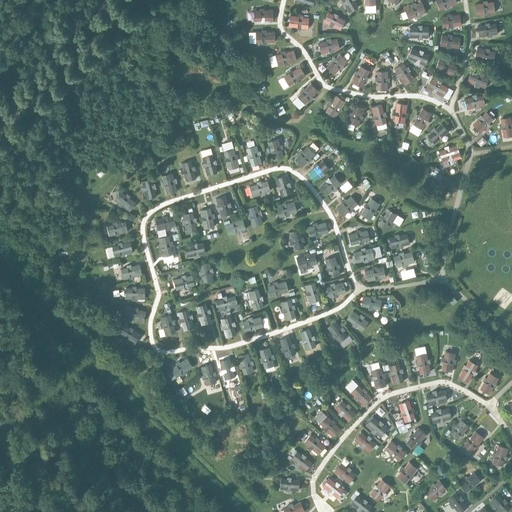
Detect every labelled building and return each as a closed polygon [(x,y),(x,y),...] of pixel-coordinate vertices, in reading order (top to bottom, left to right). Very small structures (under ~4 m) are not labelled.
[(294,0),(294,3),(300,5),(299,7),(303,8),(304,6),(312,9),(314,0),(294,0)] [(341,0),(343,2),(341,3),(343,7),(345,6),(349,13),(358,8),(354,1),(355,0),(341,0)] [(438,0),(436,1),(440,11),(446,8),(446,10),(450,8),(450,7),(457,3),(455,0),(438,0)] [(476,15),(484,14),(484,16),(489,15),(489,13),(495,13),(493,2),(487,3),(487,1),(483,2),(483,4),(475,5),(476,15)] [(405,10),(409,20),(416,17),(417,18),(421,17),(420,15),(426,13),(422,3),(416,5),(415,4),(411,5),(412,7),(405,10)] [(254,21),(260,21),(261,23),(265,23),(265,21),(273,21),(273,11),(265,11),(265,9),(260,9),(260,11),(254,11),(254,21)] [(324,22),(329,25),(328,27),(332,29),(333,27),(340,30),(345,21),(338,17),(339,16),(335,14),(334,16),(328,13),(324,22)] [(442,28),(449,27),(449,29),(453,28),(453,26),(461,26),(460,15),(452,16),(452,14),(447,15),(447,17),(441,17),(442,28)] [(289,27),(295,27),(295,29),(299,30),(299,28),(307,29),(309,18),(300,17),(301,16),(296,15),(296,17),(290,16),(289,27)] [(479,37),(487,36),(487,38),(492,37),(491,35),(497,34),(496,24),(490,25),(489,23),(485,24),(485,26),(477,27),(479,37)] [(409,38),(417,38),(417,40),(422,40),(422,38),(428,38),(428,28),(422,28),(422,26),(418,26),(418,28),(409,28),(409,38)] [(256,43),(262,43),(262,45),(267,45),(267,43),(275,43),(274,32),(266,32),(266,30),(262,31),(262,33),(256,33),(256,43)] [(440,46),(446,47),(446,49),(451,49),(451,47),(459,49),(460,38),(452,37),(452,35),(448,35),(448,37),(442,36),(440,46)] [(319,44),(321,54),(329,52),(330,54),(334,53),(334,51),(340,49),(337,39),(331,41),(330,39),(326,40),(327,42),(319,44)] [(475,59),(483,60),(482,62),(486,63),(487,61),(493,63),(495,53),(489,51),(490,49),(485,48),(485,50),(477,48),(475,59)] [(413,61),(413,63),(417,65),(417,63),(425,66),(429,56),(421,53),(422,51),(418,50),(417,52),(411,49),(408,59),(413,61)] [(456,53),(462,58),(465,53),(460,49),(456,53)] [(278,66),(284,64),(285,66),(289,65),(288,63),(296,61),(293,51),(286,53),(285,51),(281,52),(281,54),(275,56),(278,66)] [(369,64),(372,57),(360,52),(357,59),(369,64)] [(327,68),(334,75),(340,69),(341,71),(344,68),(343,66),(347,62),(340,54),(336,59),(334,57),(331,61),(332,62),(327,68)] [(435,69),(441,72),(440,74),(445,75),(445,73),(453,76),(457,67),(449,64),(450,62),(446,60),(445,62),(439,60),(435,69)] [(398,74),(396,76),(398,79),(400,78),(405,85),(413,79),(409,72),(410,71),(408,68),(406,69),(403,63),(394,69),(398,74)] [(357,72),(356,71),(354,75),(355,76),(352,83),(361,88),(365,81),(366,82),(368,78),(367,77),(370,71),(360,66),(357,72)] [(284,77),(289,86),(295,83),(296,85),(299,82),(298,81),(305,76),(300,68),(293,72),(292,70),(288,72),(289,74),(284,77)] [(377,78),(375,78),(375,82),(377,82),(377,91),(387,91),(387,83),(389,83),(389,78),(387,78),(388,72),(377,72),(377,78)] [(475,85),(474,87),(478,88),(479,86),(485,89),(488,79),(483,77),(483,75),(479,73),(478,75),(471,72),(467,82),(475,85)] [(426,88),(432,91),(431,93),(435,95),(436,93),(443,97),(448,88),(441,84),(442,83),(438,80),(437,82),(431,79),(426,88)] [(297,97),(305,104),(309,100),(310,101),(314,98),(312,97),(318,91),(311,84),(305,90),(303,88),(300,91),(302,93),(297,97)] [(464,100),(467,110),(475,108),(475,110),(479,109),(479,107),(485,105),(483,95),(476,97),(476,95),(472,96),(472,98),(464,100)] [(326,112),(335,118),(338,113),(340,114),(342,110),(341,109),(345,102),(337,96),(332,103),(330,102),(328,106),(329,107),(326,112)] [(395,112),(393,111),(393,116),(395,116),(394,122),(404,124),(405,117),(407,118),(408,113),(406,113),(407,105),(397,103),(395,112)] [(352,113),(350,113),(348,117),(350,117),(349,123),(359,126),(360,120),(362,121),(363,117),(362,116),(364,108),(354,105),(352,113)] [(373,116),(371,116),(373,120),(374,120),(376,126),(386,123),(385,117),(386,117),(385,113),(383,113),(381,105),(371,108),(373,116)] [(427,121),(431,114),(422,109),(418,116),(417,115),(414,118),(416,119),(413,125),(422,130),(425,125),(427,126),(429,122),(427,121)] [(482,117),(480,115),(477,119),(479,120),(473,126),(480,133),(486,127),(487,129),(490,126),(489,124),(493,120),(486,112),(482,117)] [(501,125),(499,126),(500,130),(502,130),(503,138),(511,136),(511,123),(511,124),(511,117),(500,119),(501,125)] [(428,136),(434,144),(439,140),(440,142),(444,139),(442,137),(449,132),(442,124),(436,129),(434,128),(431,131),(432,132),(428,136)] [(269,153),(271,153),(274,160),(284,158),(281,150),(283,149),(282,145),(280,145),(278,139),(268,142),(270,148),(268,149),(269,153)] [(248,155),(246,155),(247,159),(249,159),(252,167),(262,164),(259,156),(261,156),(260,151),(258,152),(256,146),(246,149),(248,155)] [(439,151),(442,161),(448,159),(449,161),(453,160),(452,158),(460,156),(457,146),(449,148),(448,146),(444,148),(445,150),(439,151)] [(294,160),(302,168),(307,162),(309,163),(312,160),(311,159),(315,154),(307,147),(303,151),(302,150),(299,153),(300,155),(294,160)] [(225,158),(224,158),(225,163),(227,162),(229,170),(239,167),(237,159),(239,159),(237,154),(235,155),(234,149),(224,152),(225,158)] [(204,164),(202,164),(203,169),(205,168),(207,176),(217,173),(215,165),(217,165),(216,161),(214,161),(212,155),(202,158),(204,164)] [(182,170),(181,171),(182,175),(184,174),(186,182),(196,179),(194,171),(195,171),(194,167),(192,167),(191,161),(181,164),(182,170)] [(308,173),(315,181),(321,176),(322,178),(326,175),(325,173),(329,169),(323,161),(318,165),(317,164),(313,167),(314,168),(308,173)] [(164,182),(162,183),(163,187),(165,187),(167,194),(177,192),(175,184),(177,183),(175,179),(174,180),(172,174),(162,176),(164,182)] [(278,187),(276,187),(277,192),(279,191),(281,197),(291,194),(289,188),(291,187),(289,183),(288,183),(285,176),(275,179),(278,187)] [(320,188),(326,196),(333,191),(334,192),(337,189),(336,188),(341,184),(334,176),(330,180),(328,178),(325,181),(326,183),(320,188)] [(141,188),(142,193),(144,192),(146,200),(156,197),(154,189),(156,189),(155,185),(153,185),(151,179),(141,182),(143,188),(141,188)] [(249,187),(252,197),(260,195),(261,196),(265,195),(264,193),(270,191),(267,181),(261,183),(261,181),(257,183),(257,185),(249,187)] [(351,191),(357,197),(366,189),(360,183),(351,191)] [(114,200),(119,204),(118,205),(122,208),(123,206),(129,211),(136,203),(129,198),(130,197),(127,194),(126,195),(121,192),(114,200)] [(218,205),(216,206),(217,210),(219,209),(222,217),(232,214),(229,206),(231,206),(229,201),(228,202),(226,196),(216,199),(218,205)] [(336,208),(343,216),(349,211),(351,213),(354,210),(353,208),(358,205),(351,196),(346,200),(345,199),(341,202),(343,203),(336,208)] [(363,208),(364,209),(361,214),(370,220),(373,215),(375,216),(377,212),(375,211),(380,204),(371,199),(367,205),(365,204),(363,208)] [(276,208),(279,217),(287,215),(287,217),(292,215),(291,213),(297,211),(294,202),(288,204),(287,202),(283,203),(284,205),(276,208)] [(249,215),(247,215),(248,220),(250,219),(253,227),(263,224),(260,216),(262,215),(261,211),(259,212),(257,206),(247,209),(249,215)] [(201,217),(199,217),(200,222),(202,221),(204,229),(214,227),(213,219),(214,219),(213,214),(212,215),(210,209),(200,211),(201,217)] [(378,226),(387,231),(390,226),(392,227),(394,223),(393,222),(397,215),(388,210),(384,217),(382,216),(380,219),(382,220),(378,226)] [(184,221),(182,221),(183,226),(185,225),(186,233),(197,231),(195,223),(197,222),(196,218),(194,219),(192,212),(182,215),(184,221)] [(157,231),(165,229),(166,231),(170,230),(170,228),(176,227),(174,217),(167,218),(167,216),(163,217),(163,219),(155,221),(157,231)] [(225,225),(228,235),(236,233),(236,235),(240,233),(240,231),(246,230),(243,220),(237,222),(236,220),(232,221),(232,223),(225,225)] [(109,236),(115,235),(116,237),(120,236),(120,234),(128,232),(125,222),(117,224),(117,222),(112,223),(113,225),(107,226),(109,236)] [(310,238),(316,236),(317,238),(321,237),(320,235),(328,233),(326,223),(318,225),(317,223),(313,224),(313,226),(307,228),(310,238)] [(291,240),(290,241),(291,245),(293,245),(294,251),(304,248),(303,242),(305,242),(303,237),(302,238),(299,230),(289,233),(291,240)] [(349,235),(351,245),(359,243),(360,245),(364,244),(364,242),(370,241),(367,231),(361,232),(360,230),(356,231),(357,233),(349,235)] [(391,249),(397,247),(398,249),(402,248),(402,246),(409,244),(407,234),(399,236),(398,234),(394,235),(395,237),(389,239),(391,249)] [(160,247),(158,247),(159,251),(161,251),(163,257),(173,255),(172,249),(173,248),(172,244),(171,244),(169,236),(159,239),(160,247)] [(114,257),(121,256),(121,257),(125,256),(125,255),(133,253),(130,242),(122,244),(122,242),(118,244),(118,245),(112,247),(114,257)] [(191,246),(185,248),(187,258),(193,257),(193,259),(198,258),(197,256),(205,254),(203,244),(195,246),(195,244),(191,245),(191,246)] [(353,253),(356,263),(364,261),(364,263),(368,262),(368,260),(374,259),(372,249),(365,250),(365,248),(361,249),(361,251),(353,253)] [(396,267),(402,266),(402,267),(407,266),(406,264),(414,262),(411,252),(404,254),(403,253),(399,254),(399,255),(393,257),(396,267)] [(296,259),(299,269),(307,266),(308,268),(312,267),(311,265),(317,264),(314,254),(308,255),(308,253),(304,255),(304,256),(296,259)] [(327,268),(325,268),(327,273),(328,272),(330,278),(340,275),(338,269),(340,268),(339,264),(337,265),(335,257),(325,260),(327,268)] [(200,272),(198,272),(199,276),(201,276),(203,284),(214,281),(211,273),(213,273),(212,269),(210,269),(209,263),(199,266),(200,272)] [(123,280),(130,278),(130,280),(134,279),(134,277),(142,275),(139,265),(131,267),(131,265),(127,266),(127,268),(121,270),(123,280)] [(365,271),(367,281),(375,280),(376,281),(380,280),(379,278),(386,277),(383,267),(377,268),(377,266),(372,268),(373,269),(365,271)] [(174,280),(176,290),(184,288),(185,290),(189,289),(188,287),(194,286),(192,276),(186,277),(185,275),(181,276),(182,278),(174,280)] [(270,297),(276,295),(277,297),(281,296),(281,294),(288,292),(286,282),(278,284),(277,282),(273,283),(273,285),(267,287),(270,297)] [(306,298),(308,298),(310,304),(320,301),(318,295),(320,294),(319,290),(317,290),(315,283),(305,286),(307,293),(305,294),(306,298)] [(328,298),(334,297),(334,298),(338,297),(338,295),(346,293),(343,283),(335,285),(334,283),(330,285),(331,287),(325,288),(328,298)] [(126,299),(132,299),(132,301),(136,301),(136,299),(145,299),(145,289),(136,289),(137,287),(132,287),(132,289),(126,289),(126,299)] [(250,300),(248,301),(250,305),(252,304),(253,310),(263,307),(262,301),(263,301),(262,297),(260,297),(258,289),(248,292),(250,300)] [(220,311),(226,309),(226,311),(230,310),(230,308),(238,306),(235,296),(227,298),(227,296),(222,298),(223,299),(217,301),(220,311)] [(361,306),(369,308),(368,310),(373,311),(373,309),(379,310),(381,300),(375,299),(376,297),(371,296),(371,298),(363,296),(361,306)] [(283,310),(281,311),(282,315),(284,315),(286,321),(296,318),(294,312),(296,311),(295,307),(293,308),(291,300),(281,303),(283,310)] [(198,313),(196,314),(197,318),(199,317),(202,325),(211,322),(209,314),(211,314),(210,310),(208,310),(206,304),(196,307),(198,313)] [(125,318),(131,319),(131,321),(135,322),(135,320),(143,322),(146,312),(138,310),(138,308),(134,307),(133,309),(127,307),(125,318)] [(180,319),(178,319),(180,323),(181,323),(184,331),(194,328),(191,320),(193,319),(192,315),(190,315),(188,310),(178,313),(180,319)] [(347,320),(353,325),(352,326),(356,329),(357,327),(362,331),(368,322),(363,319),(364,317),(361,315),(360,316),(353,311),(347,320)] [(162,324),(160,325),(162,329),(163,328),(166,336),(176,333),(173,325),(175,325),(174,320),(172,321),(170,315),(160,318),(162,324)] [(223,326),(221,326),(222,330),(224,330),(226,338),(236,335),(234,327),(236,326),(234,322),(233,323),(231,317),(221,320),(223,326)] [(245,332),(251,331),(252,332),(256,331),(255,329),(263,327),(261,317),(253,319),(252,317),(248,319),(248,320),(242,322),(245,332)] [(333,335),(331,336),(334,339),(335,338),(339,343),(347,337),(344,332),(345,331),(342,327),(341,328),(336,322),(328,328),(333,335)] [(118,335),(124,338),(123,340),(127,342),(128,340),(135,345),(140,336),(133,331),(134,330),(130,327),(129,329),(124,326),(118,335)] [(302,340),(300,341),(302,345),(304,344),(306,350),(315,347),(313,341),(315,340),(314,336),(312,337),(309,329),(299,333),(302,340)] [(282,348),(280,349),(282,353),(284,352),(286,358),(296,354),(293,348),(295,348),(294,344),(292,344),(289,337),(279,340),(282,348)] [(259,350),(262,358),(260,359),(261,363),(263,363),(265,369),(275,366),(273,360),(275,359),(273,355),(272,355),(269,348),(259,350)] [(442,370),(452,372),(453,364),(455,364),(456,360),(454,360),(455,354),(445,352),(444,358),(442,357),(441,362),(443,362),(442,370)] [(241,364),(239,365),(240,369),(242,369),(244,375),(254,372),(252,366),(254,365),(253,361),(251,361),(248,354),(238,357),(241,364)] [(418,367),(420,375),(430,372),(429,364),(430,364),(430,360),(428,360),(426,354),(416,356),(417,362),(416,363),(417,367),(418,367)] [(171,369),(177,378),(182,374),(183,376),(187,374),(186,372),(193,368),(187,359),(180,363),(179,362),(175,364),(176,366),(171,369)] [(222,370),(220,370),(221,375),(223,374),(225,380),(235,377),(233,371),(235,371),(234,366),(232,367),(230,359),(220,362),(222,370)] [(459,377),(468,382),(472,375),(474,376),(476,372),(475,371),(478,366),(469,361),(466,366),(464,365),(462,369),(463,370),(459,377)] [(391,376),(393,384),(403,382),(401,374),(403,373),(402,369),(400,369),(399,363),(389,366),(390,372),(388,373),(389,377),(391,376)] [(205,379),(206,385),(216,383),(215,377),(216,376),(215,372),(213,372),(211,364),(201,367),(203,375),(202,376),(203,380),(205,379)] [(374,381),(376,389),(386,386),(384,378),(386,378),(384,374),(383,374),(381,368),(371,371),(373,377),(371,377),(372,381),(374,381)] [(480,389),(489,395),(493,388),(495,389),(497,385),(496,384),(499,379),(490,373),(487,379),(485,378),(483,381),(484,382),(480,389)] [(358,400),(364,406),(371,399),(365,393),(367,392),(364,388),(362,390),(358,385),(351,393),(355,397),(354,399),(357,402),(358,400)] [(429,405),(435,404),(435,406),(439,405),(439,403),(447,401),(445,391),(437,393),(436,391),(432,392),(432,394),(426,395),(429,405)] [(339,413),(338,414),(341,417),(342,416),(348,422),(356,414),(350,408),(351,407),(348,404),(347,405),(342,401),(335,408),(339,413)] [(401,412),(400,413),(401,417),(403,416),(405,422),(415,419),(413,413),(414,412),(413,408),(411,409),(409,401),(399,404),(401,412)] [(433,423),(439,422),(439,424),(444,423),(443,421),(451,419),(449,409),(441,411),(440,409),(436,410),(437,412),(431,413),(433,423)] [(324,428),(322,430),(326,433),(327,431),(333,437),(340,430),(334,424),(336,423),(333,419),(331,421),(327,416),(319,424),(324,428)] [(372,431),(371,432),(374,435),(375,434),(380,438),(387,430),(382,426),(383,424),(380,421),(379,423),(372,418),(366,426),(372,431)] [(456,426),(454,425),(451,428),(453,429),(449,434),(457,441),(461,436),(462,437),(465,434),(464,433),(469,426),(461,420),(456,426)] [(401,431),(405,434),(407,431),(397,423),(390,432),(397,437),(401,431)] [(413,434),(411,433),(408,437),(410,438),(406,443),(414,449),(418,444),(419,446),(422,442),(421,441),(426,435),(418,428),(413,434)] [(354,440),(361,445),(359,447),(363,450),(364,448),(369,452),(375,444),(370,440),(372,438),(368,436),(367,437),(361,432),(354,440)] [(467,441),(463,446),(471,453),(475,448),(477,449),(480,446),(478,445),(483,438),(475,432),(470,438),(469,437),(466,440),(467,441)] [(304,443),(309,447),(307,448),(311,451),(312,450),(318,455),(325,447),(319,442),(320,440),(316,437),(315,439),(310,435),(304,443)] [(390,454),(389,456),(393,459),(394,457),(399,461),(405,453),(400,449),(402,448),(398,445),(397,446),(391,441),(384,449),(390,454)] [(496,453),(494,453),(492,457),(494,457),(492,463),(502,467),(504,461),(506,461),(507,457),(506,456),(508,449),(498,445),(496,453)] [(295,464),(294,466),(297,468),(299,467),(305,472),(311,464),(305,459),(306,457),(303,454),(301,456),(297,452),(290,460),(295,464)] [(405,467),(404,466),(401,469),(402,471),(397,477),(405,483),(410,477),(412,478),(415,475),(413,474),(417,469),(409,462),(405,467)] [(334,472),(341,477),(339,478),(343,481),(344,480),(349,483),(355,475),(350,471),(352,470),(348,467),(347,469),(341,463),(334,472)] [(459,485),(466,493),(471,489),(472,490),(476,488),(474,486),(481,481),(474,473),(468,478),(466,477),(463,479),(464,481),(459,485)] [(280,490),(286,490),(286,492),(290,492),(290,491),(298,491),(299,481),(291,480),(291,478),(287,478),(287,480),(281,479),(280,490)] [(322,487),(329,492),(328,493),(331,496),(332,494),(337,498),(344,490),(339,486),(340,485),(336,482),(335,484),(329,478),(322,487)] [(377,486),(375,485),(372,488),(374,490),(370,495),(378,501),(382,496),(384,497),(386,494),(385,493),(390,486),(382,480),(377,486)] [(425,493),(431,501),(438,496),(439,498),(443,495),(441,493),(446,490),(440,481),(435,485),(434,484),(430,486),(432,488),(425,493)] [(461,511),(467,508),(462,501),(464,500),(461,497),(459,498),(455,493),(447,499),(451,504),(450,506),(452,509),(454,508),(457,511),(461,511)] [(495,508),(494,509),(496,511),(497,511),(498,511),(506,511),(510,509),(506,504),(507,503),(504,500),(503,501),(497,495),(490,502),(495,508)] [(350,504),(357,509),(356,510),(357,511),(359,511),(360,511),(367,511),(372,507),(367,503),(368,502),(364,499),(363,501),(357,496),(350,504)] [(283,509),(284,511),(304,511),(301,502),(293,506),(292,504),(288,505),(289,507),(283,509)]
